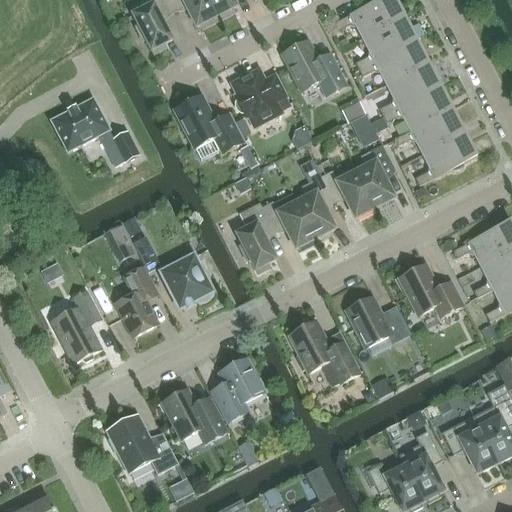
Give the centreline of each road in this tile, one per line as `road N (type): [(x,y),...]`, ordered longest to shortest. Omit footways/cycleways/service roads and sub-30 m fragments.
road 1 (residential): [(48,419),(511,181)]
road 2 (residential): [(169,71),(318,0)]
road 3 (residential): [(442,0),(511,134)]
